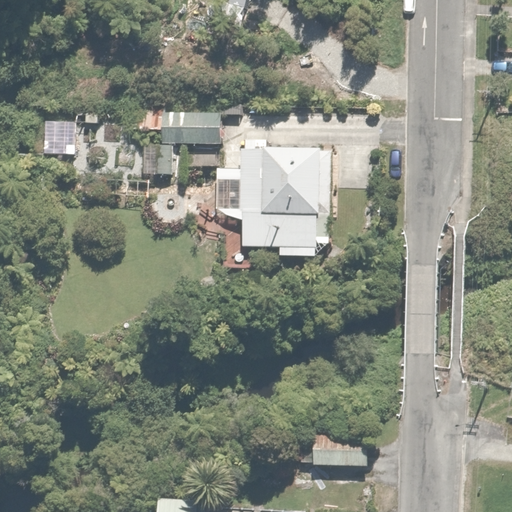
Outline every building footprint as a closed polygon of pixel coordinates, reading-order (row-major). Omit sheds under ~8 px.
[(110,98),(87,97),(87,122),(109,122),(110,98)] [(123,99),(122,130),(160,131),(161,100),(123,99)] [(161,140),(215,141),(216,113),(162,112),(161,140)] [(273,136),(241,135),(240,169),(222,169),(221,208),(240,208),(239,244),(313,246),(314,213),(322,213),(324,143),(310,143),(310,121),(274,119),(273,136)] [(75,124),(45,122),(44,154),(74,155),(75,124)] [(311,432),(311,461),(368,462),(369,433),(311,432)] [(193,511),(194,498),(157,497),(156,511),(193,511)]
